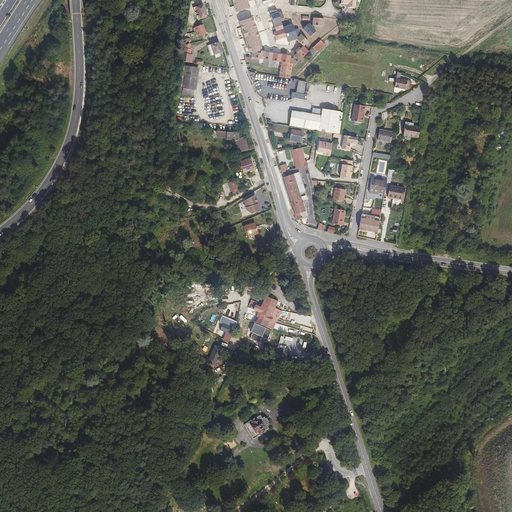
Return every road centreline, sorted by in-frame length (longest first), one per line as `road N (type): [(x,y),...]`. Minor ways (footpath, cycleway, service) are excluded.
road 1 (trunk): [(0,233),(40,194),(71,134),(79,83),(75,0)]
road 2 (secondary): [(309,292),(381,511)]
road 3 (residential): [(350,246),(376,113),(435,77)]
road 4 (track): [(0,491),(50,462),(89,455),(153,490),(157,511)]
road 5 (secondary): [(284,223),(232,51)]
road 6 (secondary): [(511,271),(350,246)]
